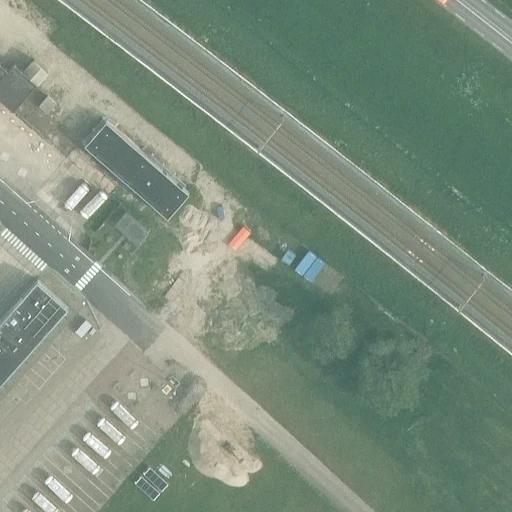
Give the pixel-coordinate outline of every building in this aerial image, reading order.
[(34,61),(23,73),(37,85),(48,73),(35,61),(34,61)] [(0,98),(13,110),(37,85),(23,73),(14,65),(9,72),(0,64),(0,98)] [(60,81),(51,91),(59,98),(68,88),(60,81)] [(48,95),(39,106),(47,112),(56,102),(48,95)] [(106,120),(84,144),(166,216),(187,192),(106,120)] [(141,240),(150,229),(127,209),(117,220),(141,240)] [(309,249),(295,270),(332,295),(347,274),(309,249)] [(0,383),(69,305),(37,278),(0,320),(0,383)]
